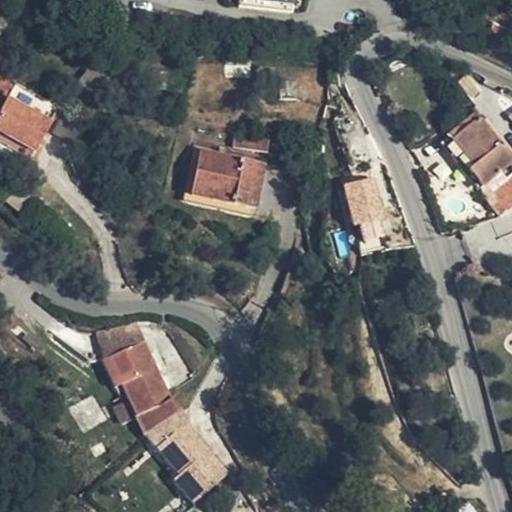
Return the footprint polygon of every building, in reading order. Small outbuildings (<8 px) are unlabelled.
[(282,0),(236,0),(236,6),(282,11),(282,0)] [(511,27),(511,23),(489,12),(480,31),(505,44),(511,27)] [(97,101),(111,81),(91,66),(77,86),(97,101)] [(164,89),(167,73),(152,70),(149,86),(164,89)] [(0,111),(15,85),(0,77),(0,111)] [(297,101),(297,81),(279,81),(279,100),(297,101)] [(0,135),(32,153),(57,107),(15,85),(0,111),(0,135)] [(52,132),(75,146),(88,125),(64,110),(52,132)] [(481,188),(511,163),(473,116),(444,141),(481,188)] [(254,137),(233,134),(231,147),(252,150),(254,137)] [(0,146),(28,162),(32,153),(0,135),(0,146)] [(254,137),(252,150),(267,153),(268,139),(254,137)] [(251,218),(252,211),(190,197),(200,154),(262,168),(264,162),(193,147),(181,202),(251,218)] [(190,197),(252,211),(262,168),(200,154),(190,197)] [(511,204),(511,203),(511,173),(498,186),(511,204)] [(342,189),(353,220),(368,214),(358,183),(342,189)] [(484,198),(499,217),(511,204),(498,186),(484,198)] [(353,246),(359,258),(382,253),(368,214),(353,220),(362,244),(353,246)] [(97,337),(108,359),(143,343),(132,320),(97,337)] [(120,387),(144,436),(177,416),(168,402),(170,401),(156,372),(151,374),(148,367),(153,364),(143,343),(108,359),(120,387)] [(114,390),(120,387),(108,359),(101,363),(114,390)] [(151,374),(156,372),(153,364),(148,367),(151,374)] [(177,416),(144,436),(179,476),(198,500),(227,474),(212,458),(208,462),(202,456),(207,451),(186,426),(185,428),(177,416)] [(212,458),(207,451),(202,456),(208,462),(212,458)] [(227,474),(198,500),(206,508),(230,489),(227,474)] [(198,500),(179,476),(172,482),(191,505),(198,500)] [(377,511),(393,511),(406,501),(390,481),(387,478),(383,477),(378,478),(370,483),(372,506),(377,511)] [(473,511),(466,503),(452,511),(473,511)]
